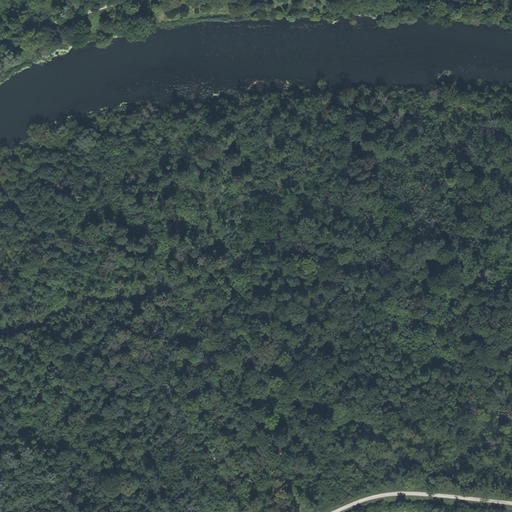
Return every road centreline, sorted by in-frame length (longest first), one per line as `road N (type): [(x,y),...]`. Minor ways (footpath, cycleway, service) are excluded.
road 1 (track): [(511,379),(455,374),(375,428),(288,450),(295,511)]
road 2 (track): [(340,511),(407,493),(511,503)]
road 3 (track): [(0,11),(33,26),(120,0)]
